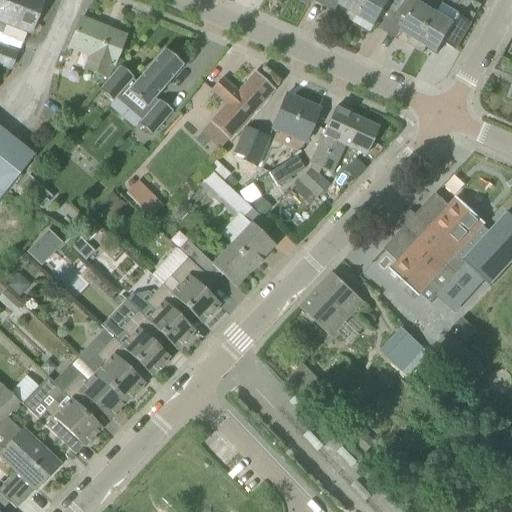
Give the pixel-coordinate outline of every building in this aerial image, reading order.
[(31,33),(43,0),(0,0),(0,21),(7,24),(2,35),(23,42),(27,32),(31,33)] [(367,0),(341,0),(339,5),(349,11),(346,17),(354,22),(367,0)] [(367,0),(354,22),(362,27),(365,21),(375,26),(376,27),(384,15),(394,21),(398,13),(406,0),(367,0)] [(406,0),(398,13),(404,17),(408,19),(401,32),(411,38),(408,44),(416,49),(437,14),(439,11),(421,0),(406,0)] [(459,15),(454,24),(437,14),(416,49),(424,54),(428,48),(438,54),(444,43),(456,50),(472,23),(459,15)] [(113,67),(124,39),(104,31),(106,28),(81,18),(68,49),(88,57),(82,69),(108,80),(113,67)] [(0,83),(2,79),(5,81),(10,69),(11,69),(17,54),(0,46),(0,83)] [(120,66),(99,91),(113,102),(115,99),(141,121),(138,124),(152,136),(160,127),(173,112),(159,100),(158,102),(155,99),(183,66),(164,49),(135,82),(132,80),(133,78),(120,66)] [(229,140),(274,89),(256,73),(238,93),(222,79),(211,90),(227,105),(211,122),(229,140)] [(305,143),(320,110),(286,95),(272,129),(305,143)] [(336,142),(349,114),(335,108),(310,164),(320,169),(334,141),(336,142)] [(366,156),(379,128),(349,114),(336,142),(334,141),(320,169),(332,174),(345,146),(366,156)] [(269,138),(246,127),(234,153),(245,158),(243,161),(257,167),(269,138)] [(0,198),(34,157),(0,129),(0,198)] [(296,157),(269,173),(277,186),(304,170),(296,157)] [(215,161),(209,168),(223,182),(229,175),(215,161)] [(209,168),(199,178),(209,188),(224,202),(238,215),(238,214),(244,219),(253,210),(236,195),(236,194),(233,192),(230,189),(223,182),(209,168)] [(329,185),(311,169),(291,190),(308,207),(329,185)] [(237,182),(230,175),(223,182),(230,189),(237,182)] [(28,176),(18,188),(31,199),(41,188),(28,176)] [(110,220),(124,205),(112,194),(99,209),(110,220)] [(486,224),(457,198),(450,206),(436,194),(416,215),(385,250),(398,262),(391,270),(419,296),(420,294),(431,304),(458,276),(469,265),(457,254),(486,224)] [(263,217),(272,207),(260,197),(251,207),(263,217)] [(181,198),(171,209),(182,219),(192,208),(181,198)] [(161,205),(155,199),(144,211),(150,217),(161,205)] [(88,241),(101,229),(89,217),(77,230),(88,241)] [(251,226),(232,246),(254,267),(264,257),(273,247),(273,248),(275,247),(267,240),(262,235),(251,226)] [(47,253),(61,245),(52,230),(38,239),(47,253)] [(78,240),(72,246),(86,260),(92,253),(94,251),(80,238),(78,240)] [(197,268),(205,259),(186,241),(178,250),(187,259),(197,268)] [(254,267),(232,246),(213,266),(237,287),(254,267)] [(170,277),(163,285),(172,293),(171,294),(186,308),(191,313),(202,323),(209,316),(211,318),(218,310),(217,308),(219,305),(203,290),(211,282),(197,268),(187,259),(170,277)] [(337,332),(364,302),(333,273),(301,309),(334,340),(339,334),(337,332)] [(19,296),(29,284),(18,274),(7,285),(19,296)] [(194,332),(183,322),(178,317),(186,308),(171,294),(163,285),(145,303),(154,312),(147,320),(146,320),(161,335),(177,350),(184,342),(186,344),(193,336),(191,334),(194,332)] [(0,302),(13,313),(20,305),(5,291),(0,296),(0,302)] [(161,335),(146,320),(147,320),(138,311),(120,330),(129,338),(122,346),(121,347),(136,361),(152,376),(159,369),(161,370),(168,362),(166,361),(169,358),(153,343),(161,335)] [(462,318),(451,330),(457,335),(468,324),(462,318)] [(402,328),(380,352),(403,373),(425,350),(402,328)] [(483,367),(446,332),(429,350),(466,385),(483,367)] [(144,385),(130,372),(128,370),(136,361),(121,347),(122,346),(113,338),(95,356),(104,364),(96,374),(127,403),(134,395),(136,397),(143,389),(141,387),(144,385)] [(47,360),(40,369),(48,377),(56,369),(47,360)] [(318,382),(307,370),(301,364),(286,377),(303,396),(318,382)] [(78,374),(62,391),(85,414),(93,406),(109,421),(112,418),(114,420),(121,412),(119,410),(127,403),(96,374),(87,383),(78,374)] [(85,414),(62,391),(47,377),(22,404),(60,441),(68,432),(84,447),(87,445),(89,446),(96,439),(94,437),(101,430),(85,414)] [(449,377),(443,383),(454,393),(460,386),(449,377)] [(0,385),(0,433),(10,443),(0,452),(0,455),(17,472),(0,489),(0,494),(9,503),(16,509),(34,489),(35,489),(36,490),(59,465),(45,451),(22,430),(21,431),(6,417),(19,403),(0,385)] [(412,440),(405,434),(399,442),(407,447),(412,440)]
